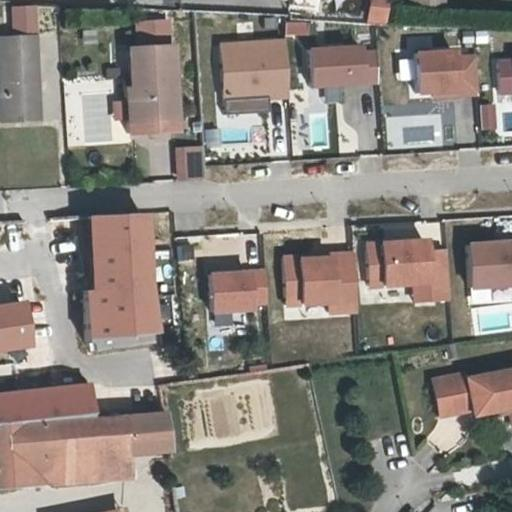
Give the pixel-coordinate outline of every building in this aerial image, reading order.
[(367,0),(366,22),(385,24),(387,0),(367,0)] [(441,0),(409,0),(409,4),(441,8),(441,0)] [(9,32),(38,32),(39,5),(9,5),(9,32)] [(126,135),(180,132),(176,44),(170,45),(169,22),(134,24),(135,46),(126,47),(128,87),(123,87),(126,135)] [(31,36),(3,37),(4,56),(0,56),(0,121),(36,119),(31,36)] [(285,39),(218,43),(222,102),(289,98),(285,39)] [(365,45),(309,49),(312,88),(378,84),(375,50),(365,50),(365,45)] [(458,49),(417,52),(420,94),(434,93),(435,98),(478,95),(475,54),(459,55),(458,49)] [(511,60),(498,61),(499,94),(511,93),(511,60)] [(478,130),(493,130),(493,103),(478,103),(478,130)] [(201,177),(200,145),(174,146),(175,178),(201,177)] [(151,216),(99,219),(103,287),(87,292),(91,341),(156,329),(147,253),(155,251),(151,216)] [(427,238),(366,243),(370,291),(411,288),(412,306),(451,303),(447,247),(427,249),(427,238)] [(511,242),(468,246),(471,290),(511,287),(511,242)] [(354,314),(351,253),(282,257),(285,306),(326,304),(327,316),(354,314)] [(263,270),(207,273),(209,312),(255,310),(255,305),(264,305),(263,270)] [(0,348),(22,345),(17,304),(0,306),(0,348)] [(425,379),(433,416),(465,410),(466,414),(511,405),(511,366),(460,377),(459,372),(425,379)] [(15,422),(76,417),(74,391),(12,397),(15,422)] [(0,423),(15,422),(12,397),(0,397),(0,423)] [(0,485),(21,483),(20,458),(49,456),(51,483),(83,480),(79,451),(123,446),(164,441),(160,410),(149,411),(76,417),(15,422),(0,423),(0,485)] [(465,410),(433,416),(433,421),(466,414),(465,410)] [(164,441),(123,446),(123,452),(165,447),(164,441)] [(124,468),(123,452),(123,446),(79,451),(83,480),(124,468)] [(20,458),(21,483),(51,483),(49,456),(20,458)]
